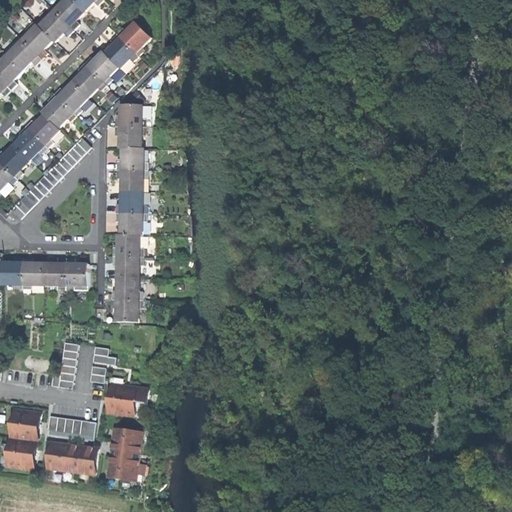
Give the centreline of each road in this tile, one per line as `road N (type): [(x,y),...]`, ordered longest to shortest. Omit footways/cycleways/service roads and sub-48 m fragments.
road 1 (track): [(487,0),(424,511)]
road 2 (residential): [(24,236),(87,246),(98,237),(100,174),(88,167)]
